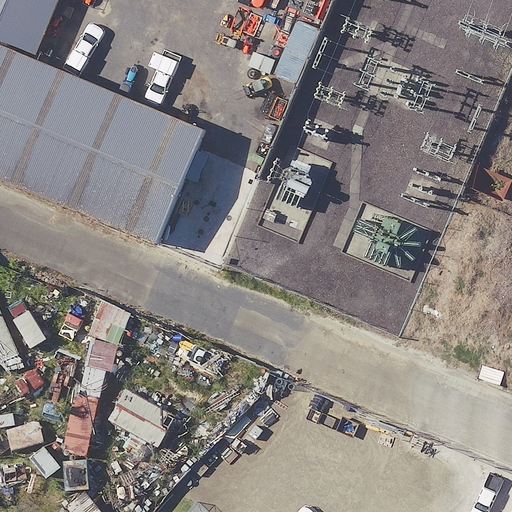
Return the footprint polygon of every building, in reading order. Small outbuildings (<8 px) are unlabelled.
[(0,0),(0,41),(31,55),(54,0),(0,0)] [(31,55),(0,41),(0,174),(157,241),(205,128),(31,55)] [(354,315),(194,252),(180,287),(340,350),(354,315)] [(36,302),(10,315),(28,354),(55,341),(36,302)] [(176,414),(127,384),(109,414),(158,444),(176,414)] [(73,465),(50,436),(27,454),(49,483),(73,465)] [(109,511),(87,483),(66,500),(75,511),(109,511)]
